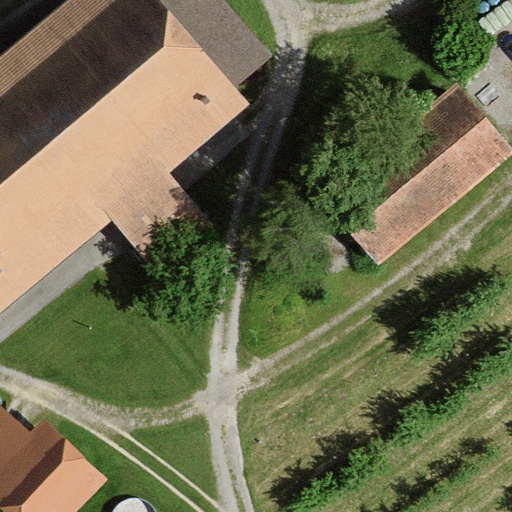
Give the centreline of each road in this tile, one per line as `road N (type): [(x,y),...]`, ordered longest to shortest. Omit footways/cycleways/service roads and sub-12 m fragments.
road 1 (track): [(276,0),(289,40),(284,82),(243,216),(227,305),(221,394),(241,511)]
road 2 (track): [(0,386),(94,423),(185,409),(221,394)]
road 3 (track): [(94,423),(211,511)]
